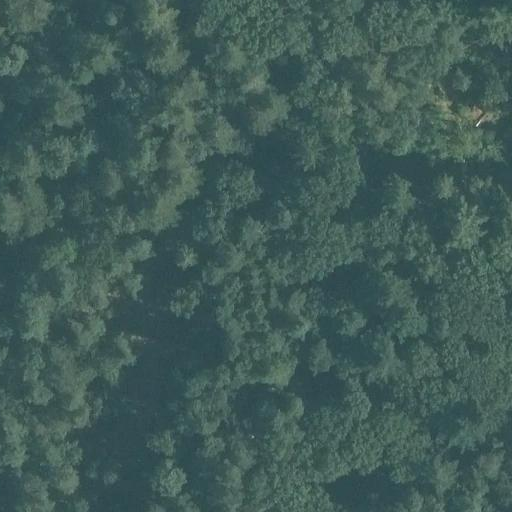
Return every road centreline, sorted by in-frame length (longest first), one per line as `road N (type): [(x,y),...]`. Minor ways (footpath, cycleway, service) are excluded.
road 1 (track): [(511,230),(356,131),(322,92),(276,0)]
road 2 (track): [(339,511),(338,491),(359,463),(511,394)]
